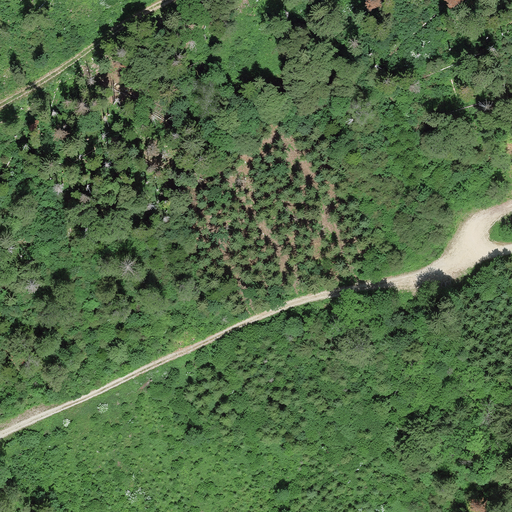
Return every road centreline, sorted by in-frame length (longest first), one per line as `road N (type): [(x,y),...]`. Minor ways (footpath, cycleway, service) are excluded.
road 1 (track): [(0,441),(303,299),(463,261)]
road 2 (track): [(174,0),(0,107)]
